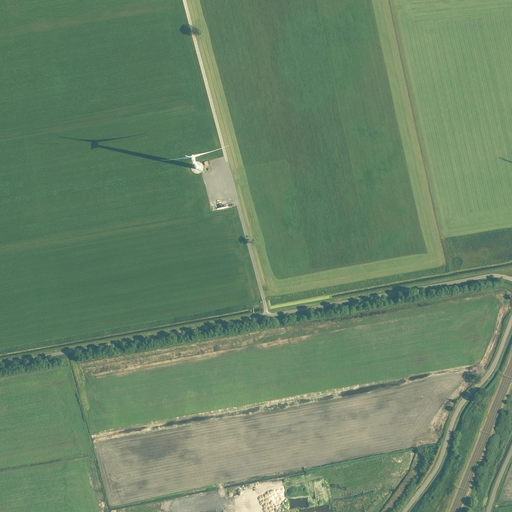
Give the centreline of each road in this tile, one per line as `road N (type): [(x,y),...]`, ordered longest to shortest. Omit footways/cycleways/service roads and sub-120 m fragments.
road 1 (unclassified): [(511,280),(494,275),(0,364)]
road 2 (track): [(267,316),(184,0)]
road 3 (unclassified): [(404,511),(435,470),(458,407),(492,369),(511,317)]
